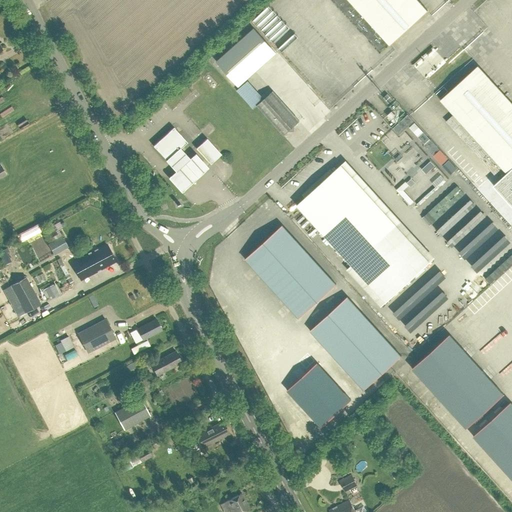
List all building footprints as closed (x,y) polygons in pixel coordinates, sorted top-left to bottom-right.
[(427,10),(418,0),(333,0),(379,51),(388,42),(390,44),(427,10)] [(268,12),(254,26),(266,39),(281,25),(268,12)] [(247,26),(209,60),(231,84),(242,75),(269,50),(247,26)] [(270,44),(279,52),(292,37),(283,29),(270,44)] [(277,54),(307,84),(323,68),(292,39),(277,54)] [(432,49),(412,67),(424,79),(443,61),(432,49)] [(511,102),(478,66),(440,100),(454,114),(446,121),(508,189),(511,184),(511,102)] [(264,99),(242,75),(231,84),(253,109),(257,105),(284,135),(289,131),(294,130),(295,125),(300,121),(272,91),(264,99)] [(398,119),(391,111),(387,115),(394,123),(398,119)] [(187,142),(173,127),(153,146),(167,160),(179,149),(187,142)] [(221,154),(207,138),(196,148),(210,164),(221,154)] [(26,145),(8,155),(16,171),(17,171),(22,180),(29,176),(41,198),(58,189),(44,163),(34,168),(32,163),(34,161),(26,145)] [(188,158),(178,147),(164,159),(174,170),(167,177),(180,192),(207,167),(194,153),(188,158)] [(428,260),(341,164),(297,205),(384,301),(428,260)] [(463,190),(469,187),(459,171),(453,175),(463,190)] [(397,190),(404,197),(408,193),(401,186),(397,190)] [(334,283),(281,225),(244,258),(297,317),(334,283)] [(68,247),(62,236),(48,244),(54,255),(68,247)] [(465,263),(481,250),(476,243),(459,257),(465,263)] [(115,260),(107,245),(74,262),(82,277),(115,260)] [(30,278),(33,284),(43,279),(39,273),(30,278)] [(26,277),(11,286),(21,303),(19,304),(24,314),(41,305),(26,277)] [(400,356),(346,297),(309,330),(363,389),(400,356)] [(139,333),(143,340),(162,330),(156,318),(137,328),(139,333)] [(116,339),(106,319),(78,333),(88,353),(116,339)] [(60,339),(69,335),(67,331),(58,334),(60,339)] [(442,340),(405,374),(459,434),(496,400),(442,340)] [(68,341),(53,348),(59,359),(74,352),(68,341)] [(129,351),(132,357),(149,352),(147,345),(129,351)] [(156,376),(165,371),(182,362),(176,350),(150,364),(156,376)] [(131,362),(125,365),(128,371),(134,368),(131,362)] [(317,362),(287,389),(321,427),(351,399),(317,362)] [(151,388),(146,379),(140,382),(145,391),(151,388)] [(150,415),(141,398),(114,412),(124,430),(150,415)] [(511,417),(511,416),(473,450),(511,492),(511,417)] [(229,433),(223,421),(212,426),(211,424),(195,432),(203,448),(211,444),(210,443),(229,433)] [(152,456),(148,448),(138,453),(142,461),(152,456)] [(362,461),(355,468),(361,475),(368,468),(362,461)] [(357,485),(351,474),(339,481),(345,492),(357,485)] [(241,511),(250,508),(242,492),(220,503),(224,511),(226,511),(227,511),(241,511)] [(355,511),(349,499),(329,509),(330,511),(355,511)]
